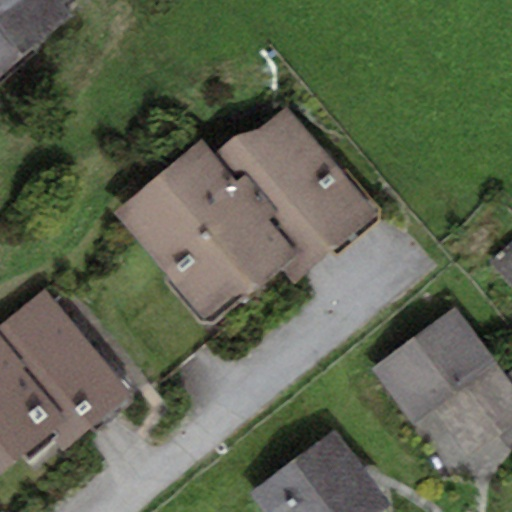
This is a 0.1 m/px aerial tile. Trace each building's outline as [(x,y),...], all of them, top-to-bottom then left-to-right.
[(0,0),(0,81),(79,20),(64,11),(78,0),(0,0)] [(205,140),(115,214),(205,323),(232,299),(250,295),(283,270),(297,285),(382,216),(288,109),(262,129),(237,138),(216,154),(205,140)] [(511,241),(490,261),(511,285),(511,241)] [(0,472),(19,458),(32,474),(131,393),(44,288),(0,324),(0,472)] [(454,308),(371,372),(421,437),(424,435),(463,487),(511,449),(511,372),(506,377),(454,308)] [(378,511),(391,503),(334,428),(247,494),(260,511),(378,511)]
